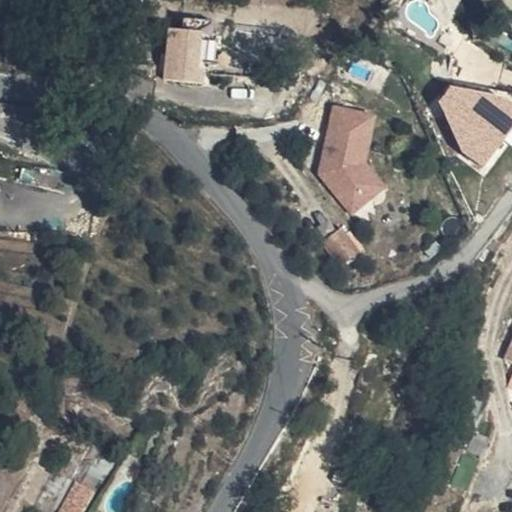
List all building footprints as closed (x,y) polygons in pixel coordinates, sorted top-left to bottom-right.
[(10,18),(10,32),(18,32),(18,18),(10,18)] [(164,78),(201,83),(208,32),(171,26),(164,78)] [(511,143),(511,103),(485,86),(477,97),(453,82),(430,117),(493,159),(506,139),(511,143)] [(365,186),(383,145),(345,130),(321,190),(347,232),(381,211),(365,186)] [(343,244),(317,260),(331,281),(356,265),(343,244)] [(511,347),(502,370),(511,374),(511,347)] [(97,480),(78,470),(63,496),(80,506),(97,480)] [(454,474),(444,496),(457,502),(468,481),(454,474)]
